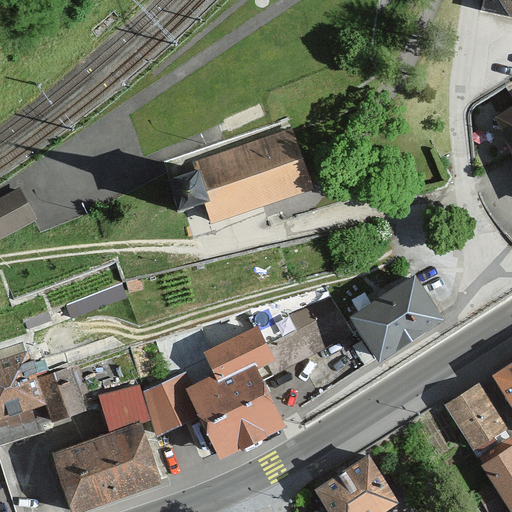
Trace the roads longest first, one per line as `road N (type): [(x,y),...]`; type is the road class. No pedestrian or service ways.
road 1 (primary): [(511,315),(256,476)]
road 2 (residential): [(466,0),(457,89),(462,162),(475,230),(503,281),(511,276)]
